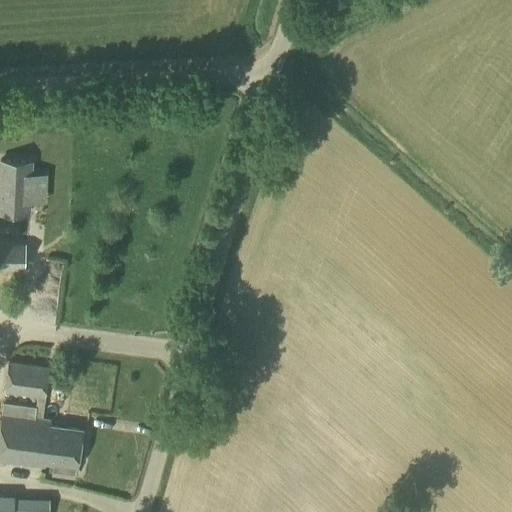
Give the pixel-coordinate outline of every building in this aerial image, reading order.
[(27,155),(0,155),(0,208),(28,208),(27,155)] [(0,272),(17,275),(21,253),(0,249),(0,272)] [(45,398),(49,365),(7,360),(3,392),(45,398)] [(75,476),(77,462),(81,460),(82,452),(79,449),(81,430),(49,426),(50,420),(34,417),(35,408),(3,404),(0,422),(0,460),(42,466),(43,463),(53,465),(52,473),(75,476)] [(0,511),(7,511),(10,494),(0,492),(0,511)]
